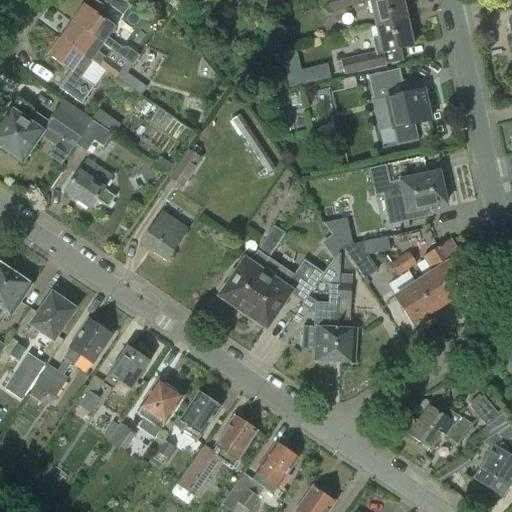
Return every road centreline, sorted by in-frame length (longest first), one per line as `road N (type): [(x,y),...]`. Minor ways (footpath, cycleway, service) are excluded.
road 1 (residential): [(337,443),(0,210)]
road 2 (residential): [(511,281),(448,0)]
road 3 (residential): [(337,443),(354,419),(511,318)]
road 4 (residential): [(440,511),(337,443)]
